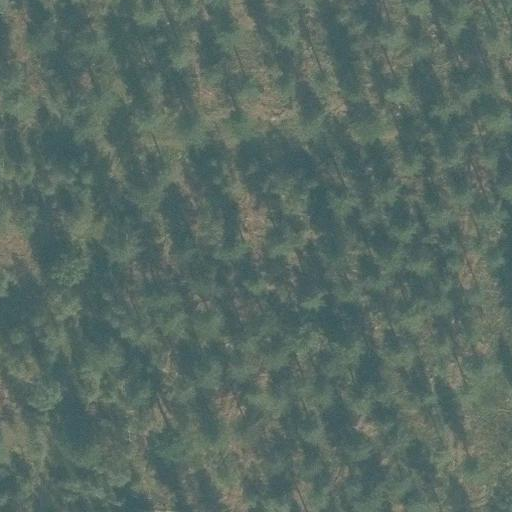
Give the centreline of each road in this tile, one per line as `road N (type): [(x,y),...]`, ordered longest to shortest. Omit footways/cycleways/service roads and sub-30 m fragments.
road 1 (track): [(131,0),(39,511)]
road 2 (track): [(0,152),(511,132)]
